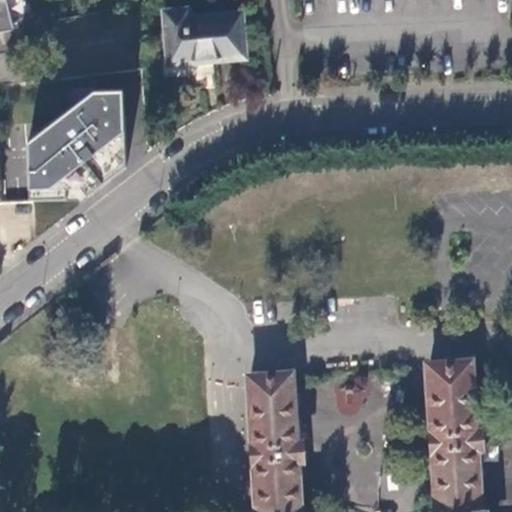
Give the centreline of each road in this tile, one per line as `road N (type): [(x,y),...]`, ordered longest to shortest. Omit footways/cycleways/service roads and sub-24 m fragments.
road 1 (unclassified): [(0,300),(107,216),(250,129),(293,118),(511,110)]
road 2 (unknown): [(237,349),(511,335)]
